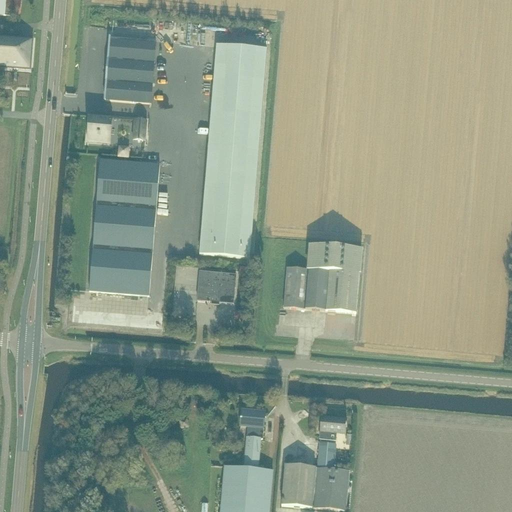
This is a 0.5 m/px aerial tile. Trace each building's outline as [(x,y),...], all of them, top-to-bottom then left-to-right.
[(0,0),(0,16),(4,17),(15,18),(15,17),(20,18),(22,2),(8,0),(0,0)] [(0,69),(13,71),(26,72),(31,72),(33,41),(29,41),(0,38),(0,69)] [(156,44),(110,40),(105,102),(152,106),(156,44)] [(267,51),(232,48),(217,47),(200,257),(250,261),(267,51)] [(89,123),(88,139),(111,141),(113,121),(113,120),(97,118),(97,120),(97,123),(89,123)] [(134,129),(133,142),(138,143),(145,143),(147,123),(135,122),(134,129)] [(150,299),(160,167),(100,162),(90,294),(150,299)] [(357,316),(362,252),(311,248),(309,272),(288,270),(285,310),(353,316),(353,318),(356,318),(356,316),(357,316)] [(236,277),(232,277),(200,274),(198,303),(234,306),(236,277)] [(263,441),(266,414),(242,412),(240,426),(248,427),(248,430),(252,430),(251,440),(247,439),(245,471),(226,470),(222,511),(270,511),(273,474),(259,472),(261,441),(263,441)] [(346,437),(347,422),(322,419),(321,435),(327,435),(327,439),(336,440),(337,436),(346,437)] [(312,510),(333,511),(346,511),(350,473),(323,471),(323,470),(334,471),(336,447),(320,446),(318,470),(316,470),(285,467),(282,508),(312,511),(312,510)]
